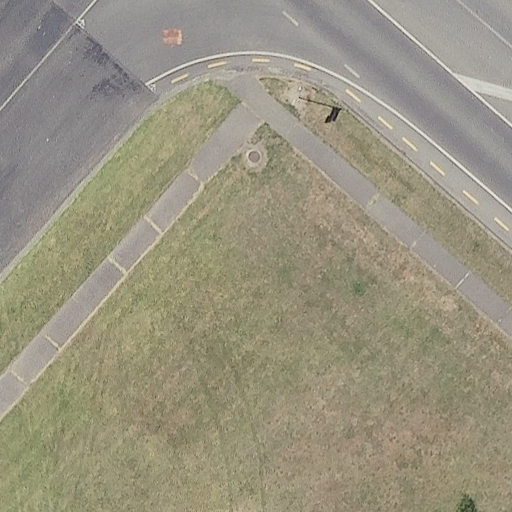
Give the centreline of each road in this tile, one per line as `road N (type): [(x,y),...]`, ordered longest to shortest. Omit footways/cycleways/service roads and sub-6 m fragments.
road 1 (residential): [(0,113),(97,0)]
road 2 (secondary): [(412,0),(511,85)]
